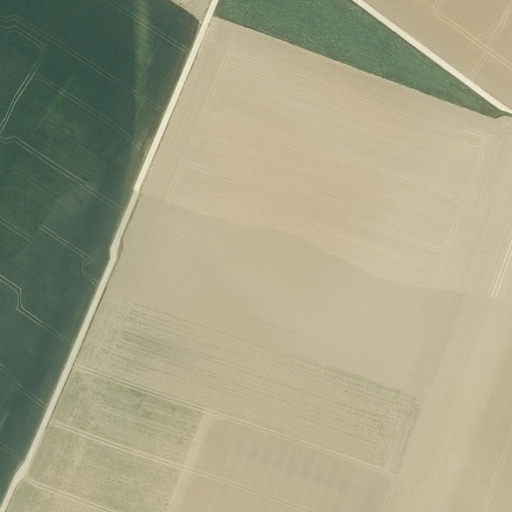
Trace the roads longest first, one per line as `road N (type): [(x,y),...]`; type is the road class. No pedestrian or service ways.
road 1 (unclassified): [(215,0),(0,511)]
road 2 (unclassified): [(511,110),(358,0)]
